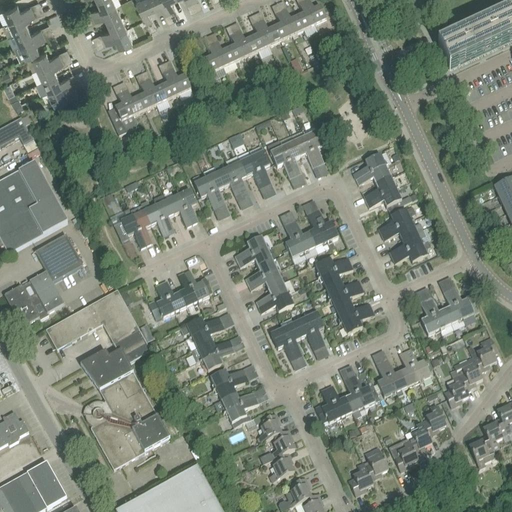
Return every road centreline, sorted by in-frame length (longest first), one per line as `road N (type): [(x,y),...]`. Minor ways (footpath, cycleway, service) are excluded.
road 1 (unclassified): [(474,259),(353,0)]
road 2 (residential): [(388,299),(331,189),(205,243)]
road 3 (residential): [(59,0),(90,67),(101,70),(252,0)]
road 4 (residential): [(372,511),(426,480),(511,370)]
road 5 (residential): [(97,511),(0,336)]
road 6 (residential): [(205,243),(275,392),(287,387)]
road 7 (residential): [(287,387),(393,337),(399,324),(388,299)]
road 8 (residential): [(287,387),(346,511)]
